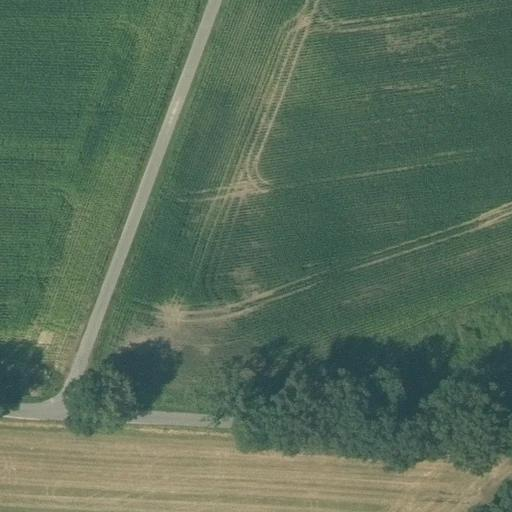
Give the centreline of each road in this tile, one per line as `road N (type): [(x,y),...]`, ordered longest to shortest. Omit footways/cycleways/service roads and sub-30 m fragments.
road 1 (unclassified): [(215,0),(76,374),(74,414)]
road 2 (unclassified): [(511,439),(74,414)]
